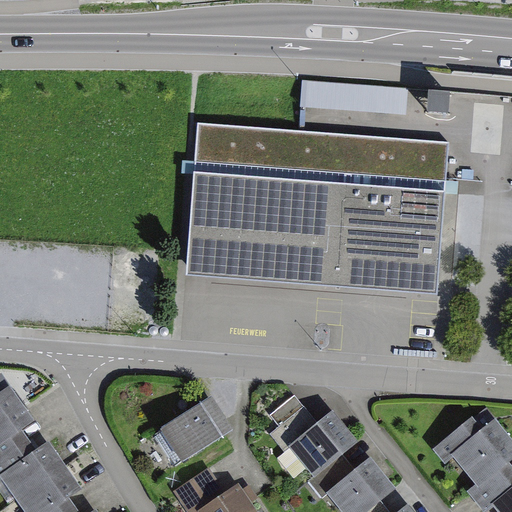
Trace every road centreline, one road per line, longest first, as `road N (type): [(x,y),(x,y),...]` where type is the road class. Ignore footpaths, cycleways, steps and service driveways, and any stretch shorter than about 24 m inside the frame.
road 1 (secondary): [(0,33),(333,33),(511,47)]
road 2 (residential): [(355,379),(75,356)]
road 3 (residential): [(138,511),(75,356)]
road 4 (residential): [(355,379),(361,413),(443,511)]
road 5 (residential): [(511,387),(355,379)]
